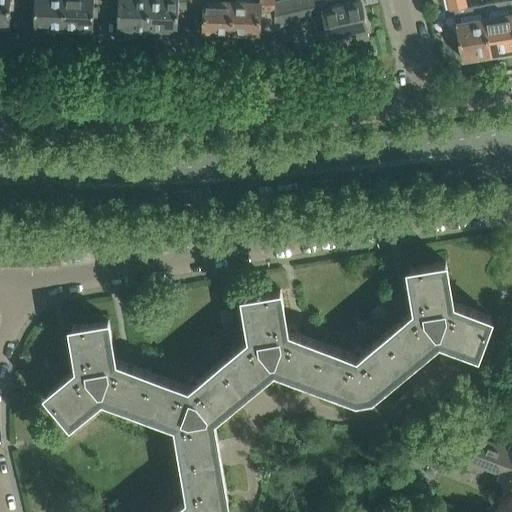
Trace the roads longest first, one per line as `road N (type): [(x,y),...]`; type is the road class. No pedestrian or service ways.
road 1 (primary): [(0,205),(269,193),(511,165)]
road 2 (primary): [(511,133),(210,165),(0,170)]
road 3 (residential): [(12,290),(511,211)]
road 4 (residential): [(0,128),(421,105)]
